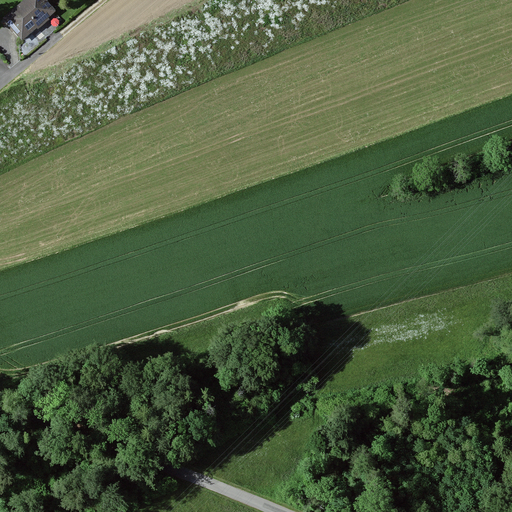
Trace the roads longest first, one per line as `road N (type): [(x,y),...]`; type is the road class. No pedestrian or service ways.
road 1 (tertiary): [(282,511),(0,397)]
road 2 (residential): [(0,85),(102,0)]
